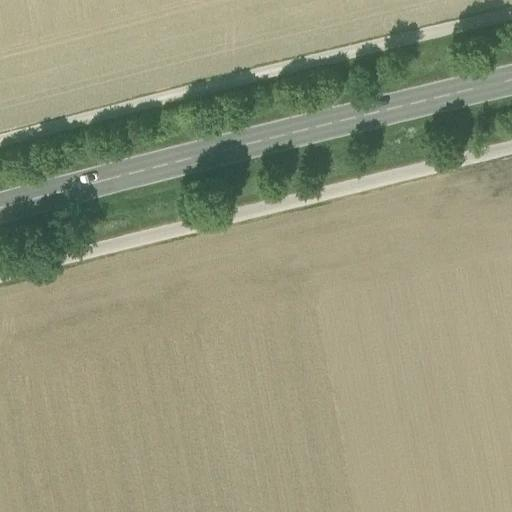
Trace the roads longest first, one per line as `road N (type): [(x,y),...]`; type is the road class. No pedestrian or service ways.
road 1 (track): [(511,12),(0,140)]
road 2 (primary): [(0,209),(511,82)]
road 3 (unclassified): [(511,145),(0,272)]
